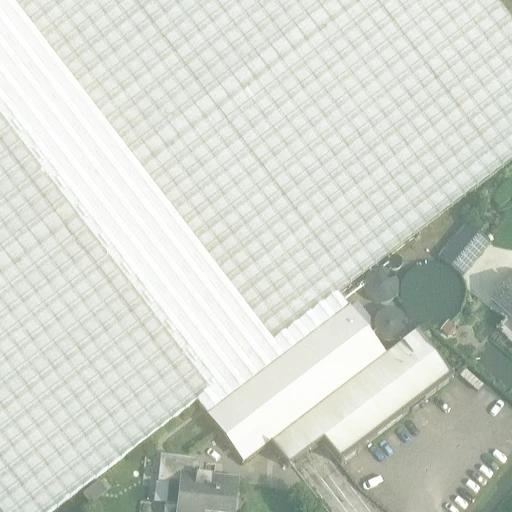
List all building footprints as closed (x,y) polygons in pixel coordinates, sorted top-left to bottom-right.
[(0,0),(0,511),(52,511),(196,403),(243,465),(259,453),(268,446),(287,471),(323,444),(341,468),(380,438),(453,382),(416,333),(384,357),(337,295),(511,161),(511,24),(493,0),(0,0)] [(464,225),(437,259),(462,279),(490,246),(464,225)] [(462,297),(461,291),(459,284),(456,278),(452,272),(446,268),(439,264),(432,263),(425,263),(418,264),(412,266),(407,269),(402,274),(397,281),(395,286),(394,292),(393,298),(394,304),(397,311),(400,317),(404,322),(409,326),(416,329),(422,330),(429,331),(436,330),(441,328),(447,325),(448,324),(452,320),(456,316),(459,310),(461,304),(462,297)] [(511,283),(510,282),(492,304),(511,320),(511,283)] [(447,325),(439,333),(447,339),(452,339),(455,335),(455,330),(448,324),(447,325)] [(181,484),(178,511),(165,509),(164,511),(232,511),(236,481),(196,477),(197,462),(161,458),(159,482),(181,484)]
